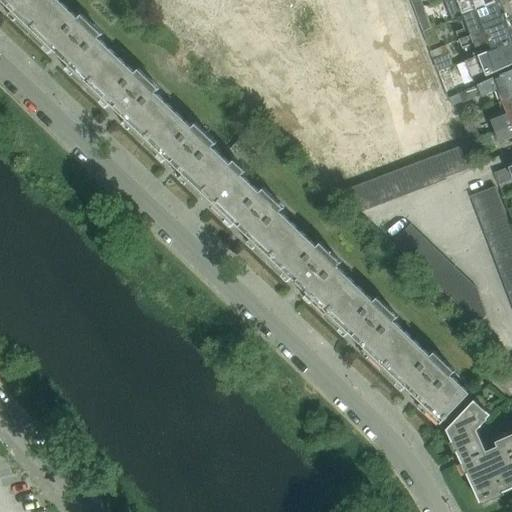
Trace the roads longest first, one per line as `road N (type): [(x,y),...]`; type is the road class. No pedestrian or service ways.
road 1 (residential): [(437,511),(412,457),(0,70)]
road 2 (residential): [(0,399),(64,471),(85,511)]
